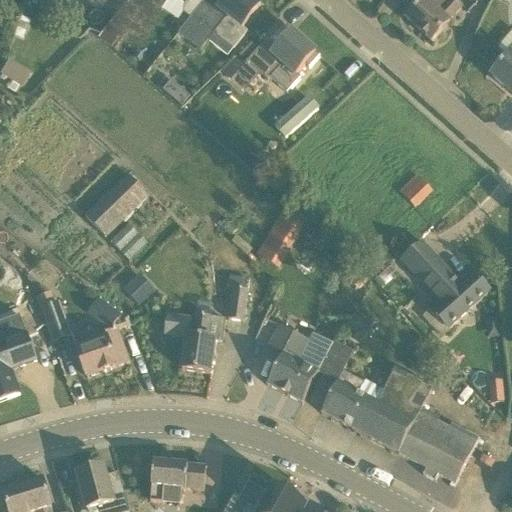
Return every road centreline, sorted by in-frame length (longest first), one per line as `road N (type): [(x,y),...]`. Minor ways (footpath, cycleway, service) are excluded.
road 1 (secondary): [(409,511),(292,451),(177,423),(112,424),(0,450)]
road 2 (residential): [(511,168),(332,0)]
